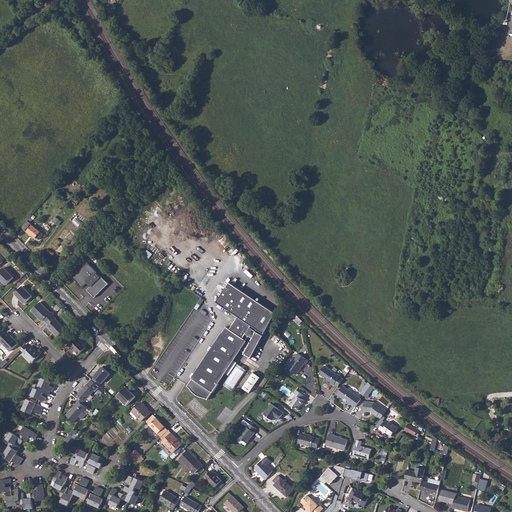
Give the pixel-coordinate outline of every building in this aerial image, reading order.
[(30,218),(22,227),(26,230),(31,223),(31,222),(33,220),(30,218)] [(27,231),(35,238),(40,232),(41,231),(32,224),(27,231)] [(97,273),(87,263),(72,278),(82,288),(86,283),(89,281),(92,284),(90,287),(86,290),(94,298),(108,284),(100,277),(99,278),(96,274),(97,273)] [(4,267),(0,270),(0,279),(6,285),(13,277),(4,267)] [(229,283),(216,303),(237,317),(238,318),(237,319),(236,319),(231,325),(229,330),(244,339),(244,340),(245,337),(246,338),(247,335),(252,338),(246,349),(240,346),(239,349),(241,350),(240,351),(247,354),(246,355),(251,358),(262,338),(257,335),(257,336),(255,335),(257,334),(249,329),(249,328),(250,326),(251,327),(263,335),(275,314),(229,283)] [(22,286),(15,294),(24,304),(32,296),(22,286)] [(43,320),(46,322),(53,315),(54,315),(51,312),(50,312),(40,302),(32,310),(42,321),(43,320)] [(53,315),(46,322),(48,325),(47,327),(57,337),(65,329),(55,319),(56,318),(53,315)] [(300,324),(303,320),(299,316),(295,320),(300,324)] [(244,339),(229,330),(226,328),(198,369),(193,378),(193,379),(189,386),(193,391),(197,395),(203,398),(209,399),(213,392),(219,384),(218,383),(224,374),(222,373),(239,349),(240,346),(242,343),(244,340),(243,340),(244,339)] [(0,337),(0,341),(9,351),(18,343),(6,332),(5,333),(0,337)] [(74,339),(66,346),(68,349),(70,347),(78,355),(86,347),(78,340),(76,341),(74,339)] [(25,343),(20,348),(32,361),(40,354),(30,345),(29,346),(25,343)] [(306,365),(309,361),(299,353),(288,368),(297,375),(302,369),(301,368),(302,367),(303,367),(305,364),(306,365)] [(271,368),(276,371),(281,365),(276,362),(271,368)] [(233,391),(247,370),(237,364),(223,385),(233,391)] [(94,377),(92,379),(99,385),(109,374),(101,367),(93,376),(94,377)] [(334,385),(341,376),(337,374),(326,367),(321,374),(325,378),(326,377),(327,378),(327,379),(331,382),(331,383),(334,385)] [(254,372),(243,388),(249,393),(260,377),(254,372)] [(36,402),(27,398),(22,410),(31,414),(34,406),(36,407),(34,411),(40,414),(44,407),(38,404),(40,399),(45,401),(46,398),(42,396),(43,392),(49,395),(51,391),(52,391),(54,387),(49,385),(51,382),(56,384),(58,380),(48,376),(46,379),(42,377),(38,385),(40,386),(39,389),(34,387),(31,395),(38,398),(36,402)] [(92,379),(91,379),(87,384),(77,395),(79,396),(76,399),(77,400),(82,404),(94,390),(95,391),(99,386),(99,385),(92,379)] [(361,399),(362,399),(344,386),(337,394),(344,399),(345,401),(347,402),(348,402),(356,407),(361,399)] [(126,387),(118,395),(127,405),(136,396),(126,387)] [(303,399),(305,395),(297,390),(295,393),(296,394),(293,399),(294,399),(290,403),(293,406),(294,407),(297,410),(300,406),(302,404),(303,404),(305,401),(303,399)] [(82,404),(77,400),(74,403),(75,404),(65,415),(73,422),(78,416),(81,419),(85,414),(82,411),(86,408),(82,404)] [(382,418),(387,411),(375,402),(365,401),(364,411),(372,412),(378,416),(382,418)] [(142,402),(132,411),(141,421),(151,411),(142,402)] [(284,412),(272,403),(265,413),(273,419),(276,416),(279,419),(284,412)] [(158,433),(165,426),(153,414),(147,421),(158,433)] [(396,431),(399,428),(390,421),(388,424),(385,421),(380,429),(383,431),(384,430),(386,432),(392,436),(395,432),(396,431)] [(257,429),(250,423),(247,427),(246,426),(239,437),(247,443),(255,433),(254,432),(257,429)] [(406,430),(416,435),(419,429),(409,424),(406,430)] [(10,441),(8,444),(9,445),(3,455),(11,461),(9,464),(10,465),(13,461),(19,465),(23,458),(17,454),(14,459),(13,458),(18,451),(20,447),(15,444),(17,440),(21,443),(23,440),(26,442),(31,435),(36,439),(38,435),(25,426),(18,436),(11,431),(6,438),(10,441)] [(169,430),(165,426),(158,433),(162,437),(169,430)] [(170,430),(161,437),(164,440),(171,433),(170,430)] [(171,433),(164,440),(162,441),(174,453),(183,444),(171,433)] [(326,445),(345,450),(348,440),(342,438),(339,438),(339,437),(335,436),(335,435),(330,433),(326,445)] [(315,438),(315,437),(309,436),(309,435),(305,434),(304,436),(301,435),(298,443),(319,449),(321,439),(315,438)] [(362,441),(358,440),(354,455),(369,459),(372,449),(367,448),(364,448),(364,447),(361,446),(362,441)] [(72,459),(70,462),(74,464),(77,458),(80,460),(78,465),(82,467),(84,462),(88,464),(86,470),(93,473),(96,467),(91,465),(92,464),(100,468),(104,459),(93,453),(89,462),(85,460),(88,453),(81,449),(78,454),(75,452),(72,457),(72,459)] [(135,450),(127,457),(134,460),(136,461),(141,456),(135,450)] [(188,450),(180,458),(194,473),(203,465),(188,450)] [(255,469),(266,480),(273,471),(268,465),(271,462),(266,457),(255,467),(255,469)] [(319,478),(324,483),(326,480),(329,483),(338,475),(343,477),(344,476),(346,468),(336,465),(332,469),(329,467),(319,478)] [(407,469),(405,478),(422,483),(424,474),(426,469),(416,467),(415,471),(407,469)] [(353,470),(346,468),(344,476),(353,478),(353,477),(358,479),(367,482),(370,474),(353,469),(353,470)] [(212,469),(206,476),(216,486),(222,480),(212,469)] [(62,472),(59,470),(54,481),(58,483),(55,487),(63,491),(60,496),(64,498),(62,502),(69,506),(75,494),(85,499),(89,492),(93,494),(89,503),(100,508),(104,499),(96,495),(97,494),(101,496),(104,490),(103,489),(98,486),(95,492),(82,486),(82,484),(87,487),(90,480),(83,477),(80,482),(76,481),(75,483),(79,485),(76,492),(72,490),(69,495),(66,493),(69,487),(65,486),(69,477),(65,475),(63,480),(60,478),(62,472)] [(113,487),(108,498),(111,500),(109,504),(117,508),(121,498),(128,501),(135,504),(139,497),(134,495),(136,491),(134,491),(136,487),(140,489),(144,482),(136,478),(137,475),(135,473),(133,477),(127,475),(124,481),(130,484),(132,480),(133,480),(129,488),(125,486),(123,490),(130,493),(128,496),(123,494),(120,492),(118,497),(114,495),(116,489),(113,487)] [(281,478),(275,485),(287,496),(294,489),(281,478)] [(432,496),(436,497),(441,481),(429,478),(428,482),(425,491),(433,493),(432,496)] [(0,492),(7,491),(9,506),(17,505),(16,500),(20,500),(21,505),(25,504),(26,509),(34,508),(34,502),(45,501),(43,485),(39,485),(40,491),(32,492),(32,493),(28,494),(29,499),(25,499),(24,493),(20,494),(19,489),(15,489),(16,495),(12,496),(11,487),(5,487),(5,483),(12,483),(12,479),(0,480),(0,482),(0,484),(0,483),(0,492)] [(488,481),(480,479),(479,483),(478,487),(486,490),(488,481)] [(165,490),(160,500),(167,504),(166,505),(170,507),(170,506),(174,508),(179,499),(176,497),(176,496),(165,490)] [(440,501),(454,505),(456,496),(457,493),(442,490),(440,501)] [(356,493),(352,491),(345,504),(349,506),(350,506),(352,502),(353,500),(360,504),(360,505),(364,507),(369,497),(357,491),(356,493)] [(306,505),(308,508),(310,510),(312,511),(313,511),(320,511),(324,508),(320,504),(319,504),(309,495),(302,501),(306,505)] [(186,496),(180,504),(192,511),(197,511),(202,506),(186,496)] [(225,503),(233,511),(245,511),(243,509),(244,507),(232,496),(225,503)] [(454,505),(453,508),(468,511),(471,500),(456,496),(454,505)] [(490,511),(491,510),(491,507),(492,505),(477,502),(474,511),(490,511)]
